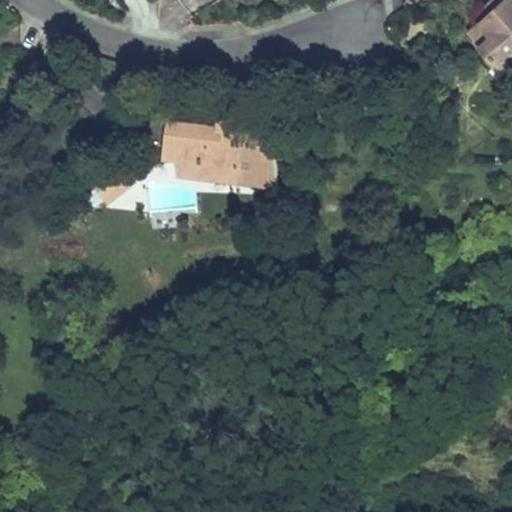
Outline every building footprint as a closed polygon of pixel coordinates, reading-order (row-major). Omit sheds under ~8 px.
[(468,34),(500,69),(510,70),(511,68),(511,0),(506,0),(502,4),(490,15),(468,34)] [(492,0),(484,9),(490,15),(502,4),(498,0),(492,0)] [(269,153),(271,135),(240,133),(242,112),(225,110),(222,131),(218,130),(166,124),(163,159),(176,161),(177,176),(199,173),(200,177),(235,174),(234,181),(257,179),(257,184),(278,182),(276,153),(269,153)] [(125,165),(117,172),(129,186),(137,180),(125,165)] [(117,172),(96,188),(108,203),(129,186),(117,172)]
